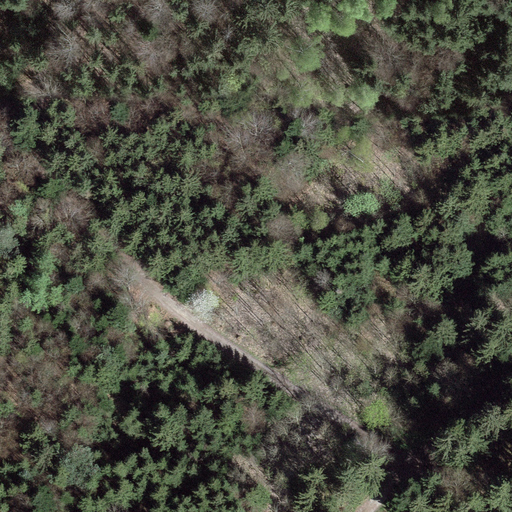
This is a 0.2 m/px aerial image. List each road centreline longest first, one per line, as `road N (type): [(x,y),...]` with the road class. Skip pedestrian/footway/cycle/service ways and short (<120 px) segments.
road 1 (track): [(0,133),(192,321),(483,511)]
road 2 (track): [(511,400),(415,466),(368,511)]
